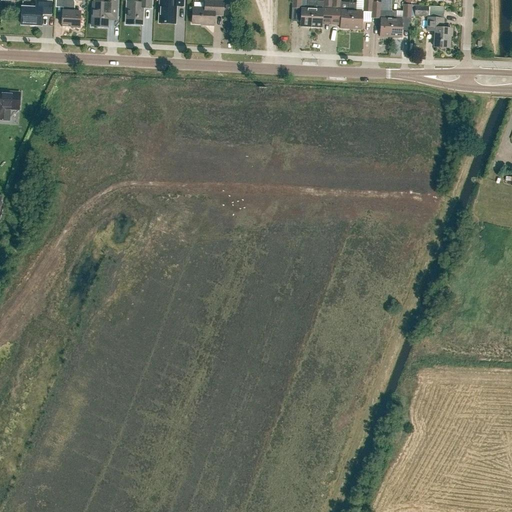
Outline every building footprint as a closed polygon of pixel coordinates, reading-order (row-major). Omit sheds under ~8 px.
[(108,27),(108,20),(116,20),(117,8),(117,0),(105,0),(105,3),(93,3),(92,26),(108,27)] [(151,8),(151,0),(139,0),(139,3),(127,2),(126,24),(142,25),(143,8),(151,8)] [(183,6),(183,0),(168,0),(169,1),(160,0),(159,23),(175,24),(176,6),(183,6)] [(300,9),(300,0),(292,0),(292,9),(300,9)] [(311,27),(312,1),(308,0),(307,9),(301,8),(300,26),(311,27)] [(356,0),(356,3),(352,3),(351,29),(362,30),(363,0),(356,0)] [(372,3),(372,0),(363,0),(363,12),(371,13),(372,3)] [(50,14),(51,2),(36,1),(36,8),(22,8),(21,25),(41,26),(41,14),(50,14)] [(222,15),(223,1),(205,1),(204,9),(193,8),(192,24),(205,24),(205,25),(214,26),(214,15),(222,15)] [(322,24),(331,24),(332,10),(316,9),(317,1),(312,1),(311,27),(322,28),(322,24)] [(74,12),(74,3),(63,2),(63,11),(62,11),(62,25),(68,25),(68,27),(80,28),(80,12),(74,12)] [(351,29),(352,3),(348,2),(347,11),(332,10),(331,24),(340,25),(340,28),(351,29)] [(381,3),(372,3),(371,13),(371,18),(380,19),(381,3)] [(411,19),(411,5),(403,5),(402,18),(411,19)] [(443,13),(443,7),(414,6),(414,16),(428,17),(428,12),(443,13)] [(390,37),(392,11),(387,11),(387,19),(380,19),(379,37),(390,37)] [(392,11),(390,37),(401,38),(402,20),(396,19),(396,11),(392,11)] [(451,36),(451,29),(442,29),(443,19),(428,18),(427,31),(435,31),(434,47),(449,48),(449,36),(451,36)] [(0,120),(3,120),(10,121),(11,110),(19,111),(20,93),(11,93),(11,94),(3,94),(3,92),(0,91),(0,120)]
